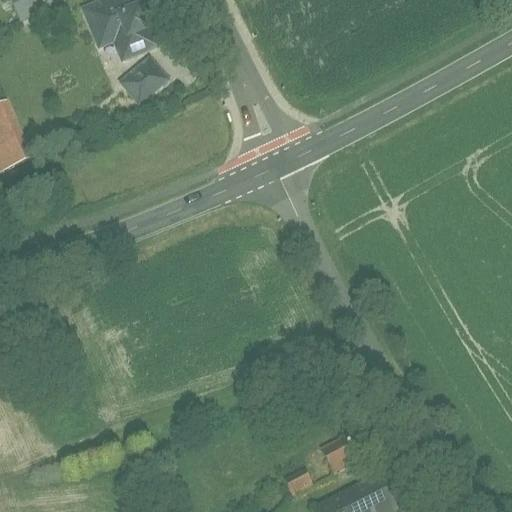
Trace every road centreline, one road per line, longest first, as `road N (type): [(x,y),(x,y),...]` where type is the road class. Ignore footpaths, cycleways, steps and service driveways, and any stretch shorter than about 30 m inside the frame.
road 1 (unclassified): [(279,168),(366,346),(480,511)]
road 2 (tertiary): [(0,275),(131,232),(279,168)]
road 3 (tertiary): [(279,168),(511,42)]
road 4 (residential): [(209,0),(279,168)]
